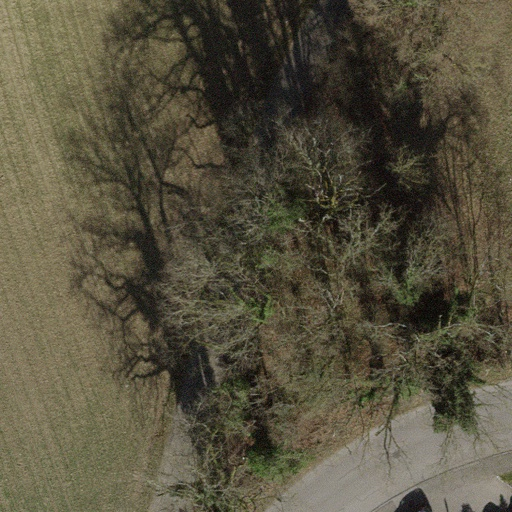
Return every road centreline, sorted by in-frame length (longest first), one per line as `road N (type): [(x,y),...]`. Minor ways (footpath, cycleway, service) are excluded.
road 1 (track): [(174,511),(251,190),(336,0)]
road 2 (residential): [(511,418),(397,457),(316,511)]
